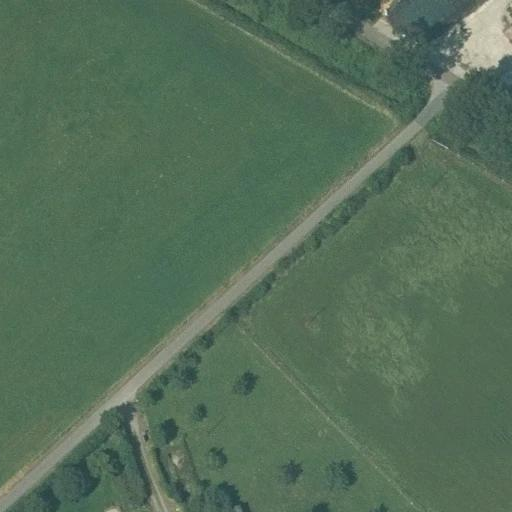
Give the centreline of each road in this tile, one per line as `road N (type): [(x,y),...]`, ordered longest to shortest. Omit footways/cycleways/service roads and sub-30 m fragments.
road 1 (unclassified): [(456,82),(0,502)]
road 2 (unclassified): [(312,0),(456,82)]
